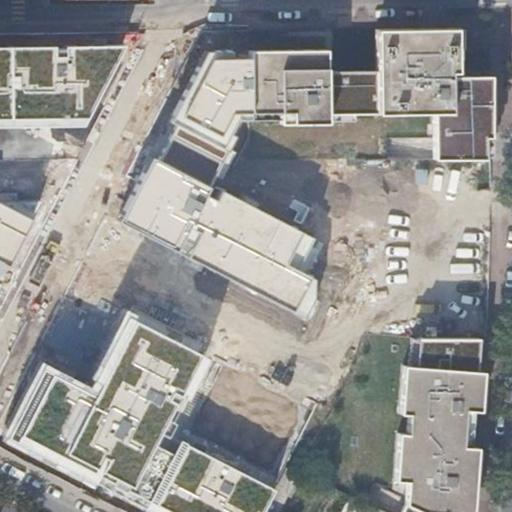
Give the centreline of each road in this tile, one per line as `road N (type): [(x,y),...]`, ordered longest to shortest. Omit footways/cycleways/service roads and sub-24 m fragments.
road 1 (residential): [(0,358),(169,40),(170,0)]
road 2 (residential): [(0,2),(170,0)]
